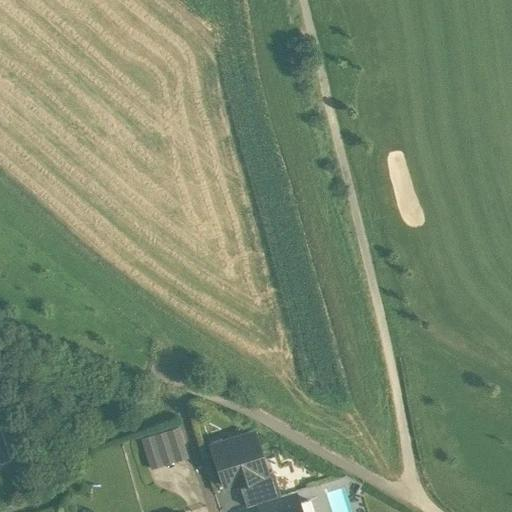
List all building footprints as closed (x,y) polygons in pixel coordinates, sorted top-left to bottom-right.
[(179,428),(142,439),(151,470),(189,458),(179,428)] [(252,433),(222,443),(226,453),(214,457),(224,488),(238,483),(265,475),(265,473),(252,433)] [(265,475),(238,483),(245,507),(256,503),(279,496),(272,471),(265,473),(265,475)] [(279,496),(256,503),(259,511),(268,511),(284,507),(281,495),(279,496)] [(312,511),(308,500),(296,504),(299,511),(312,511)] [(268,511),(299,511),(296,504),(296,503),(284,507),(268,511)]
